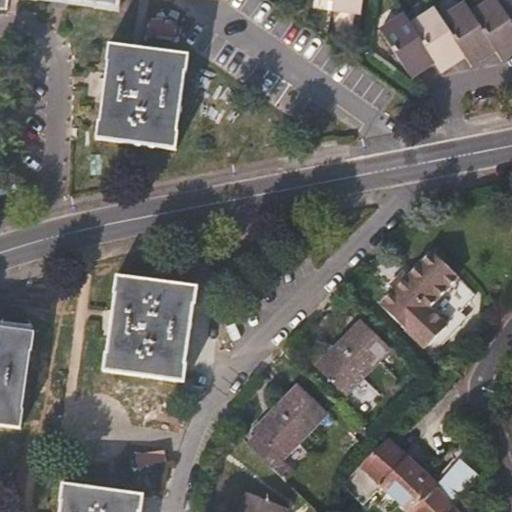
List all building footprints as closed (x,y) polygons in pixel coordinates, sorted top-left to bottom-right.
[(362,16),(364,0),(336,0),(335,13),(362,16)] [(511,21),(502,6),(498,0),(490,0),(472,11),(498,54),(510,47),(511,50),(511,21)] [(511,0),(502,6),(511,21),(511,0)] [(498,54),(472,11),(466,2),(442,17),(467,60),(479,54),(484,62),(498,54)] [(467,60),(442,17),(436,8),(411,23),(437,65),(448,59),(454,68),(467,60)] [(437,65),(411,23),(406,14),(381,30),(406,72),(418,65),(424,73),(437,65)] [(186,57),(108,47),(96,141),(173,151),(186,57)] [(511,58),(511,50),(510,47),(498,54),(504,63),(511,58)] [(484,62),(479,54),(467,60),(473,69),(484,62)] [(454,68),(448,59),(437,65),(442,75),(454,68)] [(424,73),(418,65),(406,72),(412,81),(424,73)] [(430,307),(457,279),(432,254),(381,306),(424,350),(448,326),(430,307)] [(105,371),(182,382),(195,288),(118,277),(112,321),(105,371)] [(461,312),(476,297),(457,279),(430,307),(448,326),(424,350),(431,357),(468,320),(461,312)] [(390,349),(362,321),(316,367),(345,396),(390,349)] [(32,334),(0,329),(0,425),(19,429),(32,334)] [(328,414),(298,385),(254,432),(256,434),(247,443),(287,481),(295,472),(284,461),(328,414)] [(436,486),(388,439),(343,484),(364,504),(382,487),(407,511),(445,511),(454,503),(479,475),(460,459),(436,486)] [(138,511),(141,496),(65,486),(60,511),(138,511)] [(287,511),(289,510),(246,492),(238,511),(287,511)] [(461,511),(454,503),(445,511),(461,511)]
